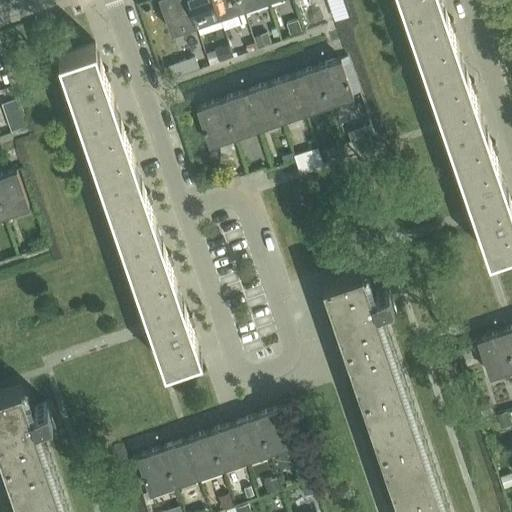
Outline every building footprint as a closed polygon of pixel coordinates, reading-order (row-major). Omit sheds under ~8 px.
[(188,0),(160,0),(172,30),(196,22),(188,0)] [(214,0),(188,0),(196,22),(220,14),(214,0)] [(240,0),(214,0),(220,14),(243,6),(240,0)] [(442,0),(420,0),(404,6),(425,67),(442,61),(462,54),(453,29),(457,27),(453,18),(450,19),(442,0)] [(321,3),(300,10),(306,29),(328,21),(321,3)] [(105,69),(95,42),(59,54),(81,117),(98,111),(117,105),(108,78),(112,77),(108,68),(105,69)] [(462,54),(442,61),(425,67),(446,128),(464,122),(483,116),(474,90),(478,89),(474,80),(471,81),(462,54)] [(341,57),(317,65),(329,101),(353,93),(341,57)] [(317,65),(293,73),(306,109),(329,101),(317,65)] [(293,73),(269,82),(282,118),(306,109),(293,73)] [(269,82),(246,90),(258,126),(282,118),(269,82)] [(246,90),(222,98),(234,134),(258,126),(246,90)] [(210,142),(234,134),(222,98),(197,106),(210,142)] [(117,105),(98,111),(81,117),(102,178),(118,173),(138,166),(129,140),(133,138),(129,129),(126,130),(117,105)] [(483,116),(464,122),(446,128),(468,190),(504,178),(495,152),(499,150),(495,141),(492,142),(483,116)] [(370,122),(362,124),(366,134),(374,131),(370,122)] [(320,150),(306,155),(310,168),(324,164),(320,150)] [(138,166),(118,173),(102,178),(123,239),(159,227),(150,201),(154,200),(150,191),(147,192),(138,166)] [(17,168),(0,173),(0,199),(4,212),(29,204),(17,168)] [(511,201),(504,178),(468,190),(489,253),(496,251),(511,244),(511,201)] [(159,227),(123,239),(144,301),(180,289),(171,263),(175,261),(171,252),(168,253),(159,227)] [(511,244),(496,251),(502,269),(511,265),(511,244)] [(362,267),(323,280),(332,306),(324,309),(329,321),(336,319),(355,376),(401,511),(446,511),(379,316),(397,310),(388,284),(371,293),(362,267)] [(180,289),(144,301),(165,364),(201,351),(192,324),(196,323),(192,314),(189,315),(180,289)] [(511,325),(502,329),(511,357),(511,325)] [(511,357),(502,329),(478,338),(490,374),(511,366),(511,357)] [(21,383),(0,390),(0,450),(21,511),(65,511),(38,433),(56,427),(48,401),(31,409),(21,383)] [(490,400),(478,403),(482,416),(494,412),(490,400)] [(281,405),(257,413),(269,449),(293,441),(281,405)] [(507,412),(498,415),(501,424),(510,421),(507,412)] [(257,413),(233,421),(245,457),(269,449),(257,413)] [(233,421),(209,430),(221,466),(245,457),(233,421)] [(209,430),(186,438),(198,474),(221,466),(209,430)] [(186,438),(162,446),(174,482),(198,474),(186,438)] [(162,446),(137,454),(150,490),(174,482),(162,446)] [(511,472),(501,476),(505,487),(511,484),(511,472)] [(314,479),(301,483),(305,494),(317,490),(314,479)] [(249,502),(237,506),(239,511),(248,511),(252,511),(249,502)]
